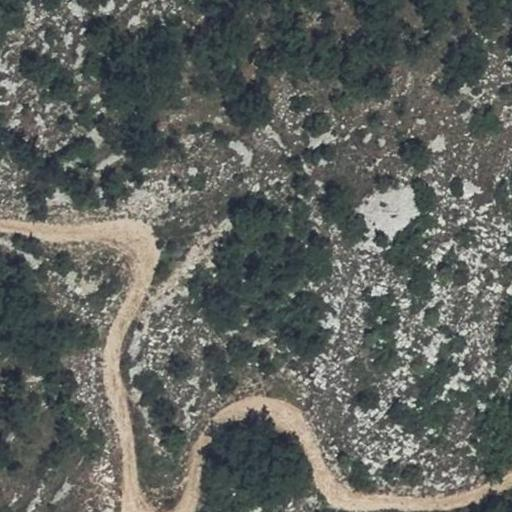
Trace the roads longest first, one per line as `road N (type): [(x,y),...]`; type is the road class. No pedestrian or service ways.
road 1 (track): [(511,479),(452,505),(348,511),(324,487),(303,430),(260,406),(217,429),(195,462),(186,511)]
road 2 (track): [(133,511),(110,337),(150,262),(143,240),(0,227)]
